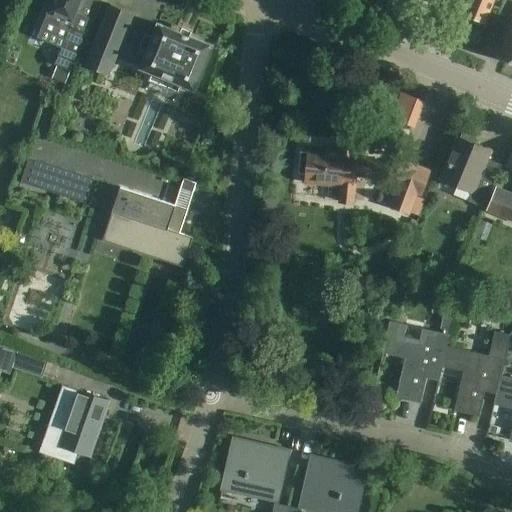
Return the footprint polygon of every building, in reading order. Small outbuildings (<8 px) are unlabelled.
[(51,0),(47,11),(48,12),(44,19),(71,30),(57,64),(69,69),(72,70),(93,19),(75,12),(79,0),(51,0)] [(467,0),(462,13),(484,22),(493,0),(467,0)] [(108,74),(133,13),(108,3),(95,35),(85,63),(85,65),(108,74)] [(510,20),(495,54),(511,61),(511,17),(511,20),(510,20)] [(187,35),(179,32),(180,31),(157,22),(156,24),(151,36),(145,34),(140,47),(141,48),(141,46),(147,48),(139,67),(193,88),(210,45),(211,44),(188,35),(187,35)] [(56,64),(50,78),(64,83),(69,69),(57,64),(56,64)] [(474,138),(461,133),(459,138),(456,137),(439,178),(471,192),(467,201),(482,207),(500,164),(486,158),(489,151),(472,144),(474,138)] [(340,183),(338,201),(352,203),(355,174),(370,176),(372,158),(354,156),(355,149),(338,147),(337,151),(328,151),(325,153),(308,151),(304,182),(322,184),(322,181),(340,183)] [(84,203),(92,178),(27,157),(19,182),(84,203)] [(395,186),(388,206),(409,214),(417,194),(421,195),(430,169),(399,158),(389,184),(395,186)] [(181,178),(178,188),(192,192),(194,183),(195,182),(181,178)] [(511,192),(495,186),(485,210),(511,221),(511,192)] [(110,211),(102,234),(183,261),(191,237),(178,233),(186,209),(174,205),(118,187),(110,211)] [(444,263),(437,278),(448,282),(454,267),(444,263)] [(356,275),(353,304),(362,305),(366,276),(356,275)] [(443,308),(439,328),(443,329),(442,330),(448,332),(456,298),(446,295),(443,308)] [(441,365),(446,345),(448,334),(421,328),(419,339),(399,335),(402,323),(388,320),(388,324),(380,322),(374,350),(404,357),(395,397),(419,402),(425,377),(437,380),(440,365),(441,365)] [(493,405),(500,375),(509,334),(494,331),(488,355),(446,345),(441,365),(462,370),(454,410),(478,415),(483,391),(494,393),(492,405),(493,405)] [(0,344),(0,370),(9,374),(11,367),(17,351),(0,344)] [(511,377),(500,375),(493,405),(511,409),(511,424),(508,440),(511,440),(511,377)] [(90,456),(108,400),(62,384),(40,445),(55,450),(57,444),(90,456)] [(489,424),(487,429),(495,432),(497,426),(489,424)] [(274,502),(274,503),(276,503),(288,450),(233,437),(226,470),(221,490),(274,502)] [(311,455),(299,508),(301,509),(301,508),(317,511),(355,511),(367,468),(311,455)] [(382,457),(376,481),(389,485),(396,461),(382,457)] [(285,511),(287,506),(276,503),(274,503),(271,511),(285,511)]
